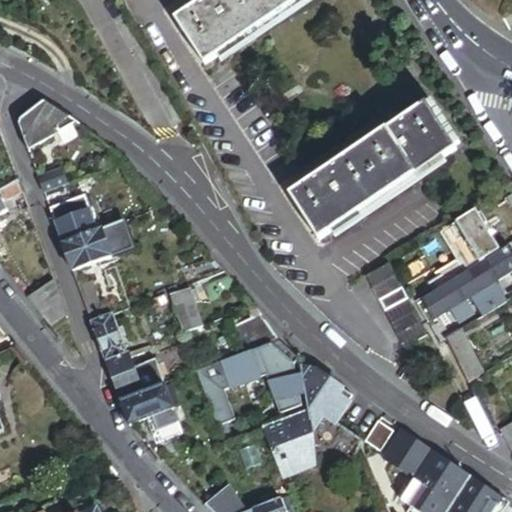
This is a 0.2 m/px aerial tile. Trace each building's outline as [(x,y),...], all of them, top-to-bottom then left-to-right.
[(208,0),(174,22),(202,66),(307,0),(208,0)] [(52,127),(59,135),(74,123),(46,104),(24,121),(22,128),(30,152),(51,137),(47,131),(52,127)] [(287,197),(317,245),(460,156),(430,108),(287,197)] [(120,172),(115,159),(96,165),(101,178),(120,172)] [(0,220),(11,214),(6,205),(26,193),(22,181),(0,194),(0,220)] [(47,198),(58,194),(54,183),(43,187),(47,198)] [(54,219),(58,227),(91,215),(87,205),(72,213),(54,219)] [(468,274),(504,253),(489,228),(491,227),(486,217),(483,218),(480,214),(445,235),(468,274)] [(65,248),(100,235),(92,215),(91,215),(58,227),(65,248)] [(113,260),(137,252),(128,225),(103,234),(113,260)] [(75,275),(113,260),(103,234),(100,235),(65,248),(75,275)] [(433,326),(479,300),(489,294),(511,280),(511,251),(427,301),(426,299),(419,303),(433,326)] [(189,289),(204,283),(224,276),(212,260),(182,272),(189,289)] [(432,341),(394,269),(371,281),(409,353),(432,341)] [(453,274),(432,286),(436,293),(457,280),(453,274)] [(210,297),(236,287),(224,276),(204,283),(210,297)] [(106,320),(92,279),(78,284),(93,325),(106,320)] [(42,315),(64,301),(58,282),(27,297),(42,315)] [(479,300),(483,307),(493,302),(489,294),(479,300)] [(181,329),(202,324),(198,312),(195,300),(194,295),(174,301),(181,329)] [(157,314),(171,308),(167,298),(152,303),(157,314)] [(55,332),(73,324),(64,301),(42,315),(55,332)] [(108,365),(130,357),(115,317),(106,320),(93,325),(108,365)] [(473,389),(487,380),(464,334),(450,343),(473,389)] [(227,358),(229,363),(273,347),(282,344),(276,337),(251,346),(249,342),(230,349),(233,355),(227,358)] [(301,377),(273,347),(229,363),(199,375),(228,443),(245,437),(228,396),(270,381),(283,425),(309,416),(303,386),(301,377)] [(121,404),(143,395),(134,370),(130,357),(108,365),(121,404)] [(33,416),(56,398),(41,381),(27,362),(11,374),(8,385),(33,416)] [(143,395),(165,387),(155,362),(134,370),(143,395)] [(313,470),(326,469),(324,440),(334,425),(338,428),(344,419),(341,417),(348,407),(344,404),(349,398),(326,382),(303,386),(309,416),(283,425),(269,429),(290,470),(306,480),(313,470)] [(161,430),(181,422),(168,390),(122,407),(130,429),(156,419),(161,430)] [(344,404),(348,407),(352,400),(349,398),(344,404)] [(344,419),(354,426),(366,409),(352,400),(348,407),(351,409),(344,419)] [(0,415),(0,409),(3,408),(0,401),(0,447),(12,442),(0,415)] [(341,417),(344,419),(351,409),(348,407),(341,417)] [(338,428),(348,435),(354,426),(344,419),(338,428)] [(503,511),(511,500),(511,497),(403,429),(385,456),(417,480),(405,504),(418,511),(503,511)] [(97,494),(123,482),(102,455),(77,475),(86,498),(97,494)] [(97,494),(103,509),(134,497),(123,482),(97,494)] [(243,511),(230,485),(206,510),(207,511),(243,511)] [(289,511),(283,497),(248,511),(289,511)]
